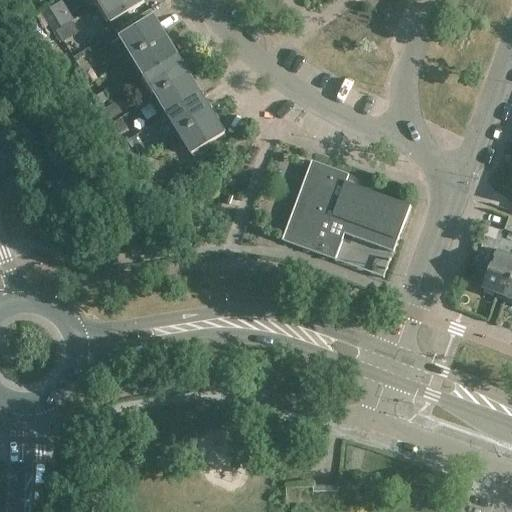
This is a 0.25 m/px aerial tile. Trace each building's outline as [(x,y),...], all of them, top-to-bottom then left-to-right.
[(111,25),(144,4),(141,0),(107,0),(99,5),(111,25)] [(153,19),(120,39),(133,60),(166,40),(153,19)] [(67,42),(78,35),(72,24),(61,31),(67,42)] [(177,58),(166,40),(133,60),(144,79),(177,58)] [(156,98),(189,78),(177,58),(144,79),(156,98)] [(92,72),(83,76),(88,85),(97,81),(92,72)] [(201,97),(189,78),(156,98),(168,118),(201,97)] [(103,93),(96,97),(100,104),(107,100),(103,93)] [(213,117),(201,97),(168,118),(180,137),(213,117)] [(115,104),(106,110),(112,119),(121,114),(115,104)] [(213,142),(224,135),(213,117),(180,137),(191,156),(213,142)] [(213,142),(191,156),(197,166),(220,152),(213,142)] [(410,207),(354,186),(354,185),(354,184),(353,183),(352,182),(351,182),(350,182),(348,183),(347,183),(344,182),(347,175),(310,161),(280,241),(334,261),(341,241),(340,241),(343,234),(393,253),(410,207)] [(220,178),(209,185),(217,198),(228,191),(220,178)] [(511,255),(497,250),(482,290),(506,299),(511,281),(511,255)]
